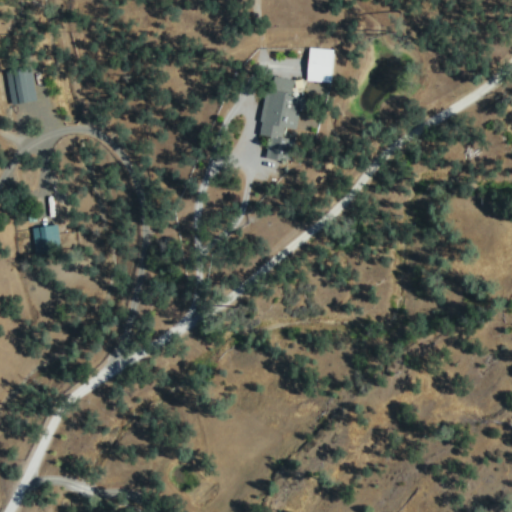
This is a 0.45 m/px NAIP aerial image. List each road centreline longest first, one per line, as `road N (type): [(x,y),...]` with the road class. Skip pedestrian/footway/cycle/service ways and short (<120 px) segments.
road 1 (residential): [(12,511),(75,399),(243,292),(349,208),(405,145),(488,98),(511,73)]
road 2 (residential): [(111,373),(144,249),(133,180),(117,152),(94,127),(62,122),(33,133),(0,179)]
